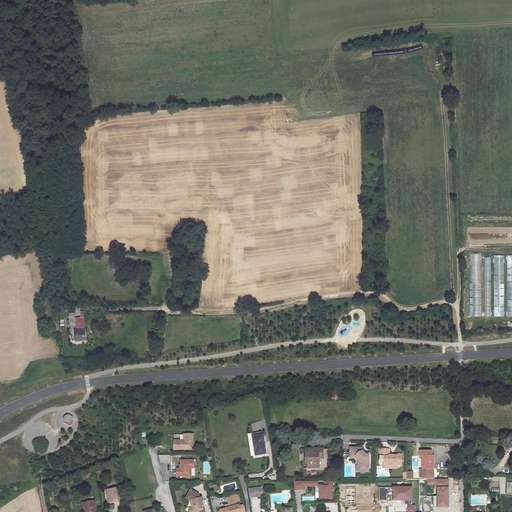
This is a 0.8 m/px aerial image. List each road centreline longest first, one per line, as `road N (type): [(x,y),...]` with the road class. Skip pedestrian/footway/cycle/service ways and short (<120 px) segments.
road 1 (unclassified): [(0,413),(87,382),(511,351)]
road 2 (track): [(458,301),(407,309),(369,292),(229,313),(77,310)]
road 3 (track): [(435,47),(458,301)]
road 4 (residential): [(344,437),(460,441),(461,511)]
road 5 (track): [(458,301),(460,441)]
